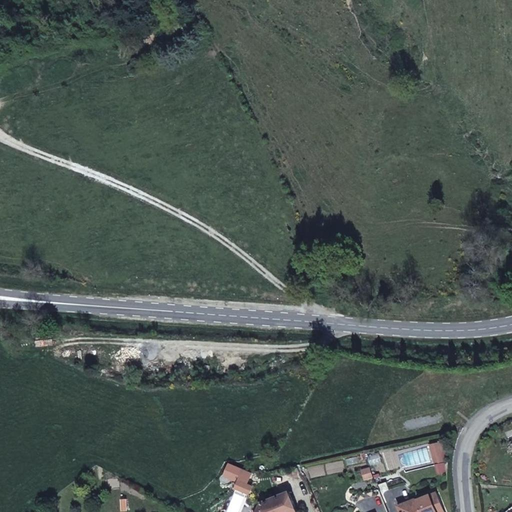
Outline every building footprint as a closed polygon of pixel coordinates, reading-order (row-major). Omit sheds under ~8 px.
[(441,452),(439,444),(432,446),(434,454),(441,452)] [(443,463),(441,452),(434,454),(436,465),(443,463)] [(252,486),(239,481),(236,488),(249,493),(252,486)] [(284,511),(283,508),(294,504),(290,493),(262,504),(258,511),(284,511)] [(444,511),(445,511),(437,493),(419,500),(420,502),(417,503),(416,500),(399,506),(401,511),(444,511)]
